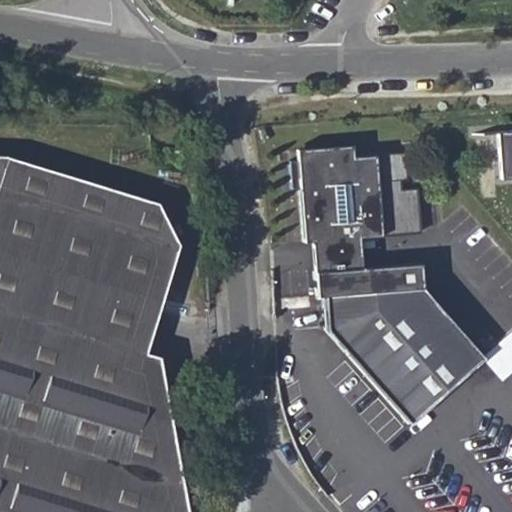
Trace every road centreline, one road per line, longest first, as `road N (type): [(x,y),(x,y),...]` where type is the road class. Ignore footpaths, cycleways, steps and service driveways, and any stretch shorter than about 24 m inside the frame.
road 1 (unclassified): [(223,64),(245,402),(256,445),(309,511)]
road 2 (residential): [(223,64),(328,69),(511,59)]
